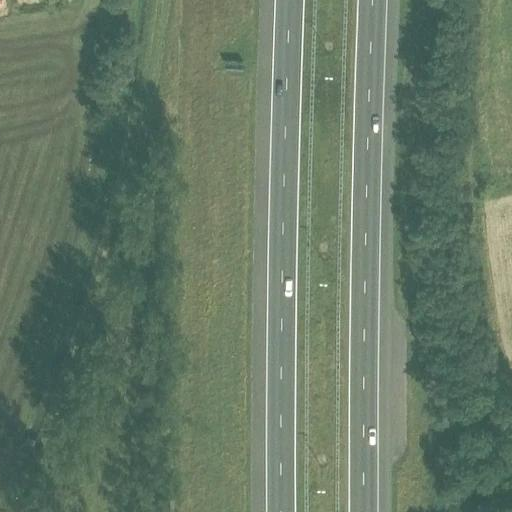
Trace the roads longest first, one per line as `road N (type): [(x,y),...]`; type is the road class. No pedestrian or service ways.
road 1 (motorway): [(368,511),(376,0)]
road 2 (motorway): [(279,0),(275,511)]
